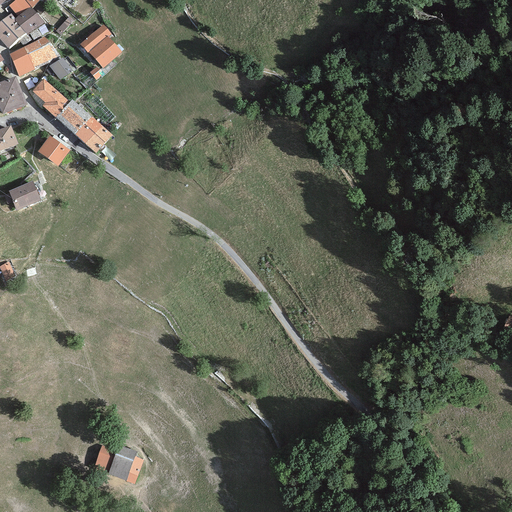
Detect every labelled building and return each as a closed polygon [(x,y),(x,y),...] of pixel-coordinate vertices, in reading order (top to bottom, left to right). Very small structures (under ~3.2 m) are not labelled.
[(20,0),(19,0),(9,11),(18,19),(32,10),(20,0)] [(48,0),(20,0),(32,10),(45,28),(57,38),(72,26),(48,0)] [(74,0),(54,0),(66,10),(74,0)] [(14,22),(27,38),(45,28),(32,10),(18,19),(14,22)] [(11,18),(0,26),(0,43),(8,51),(27,38),(14,22),(11,18)] [(102,31),(79,49),(89,59),(108,44),(112,40),(102,31)] [(46,42),(9,58),(20,80),(48,68),(62,62),(46,42)] [(108,44),(89,59),(103,73),(121,58),(108,44)] [(74,76),(62,62),(48,68),(60,84),(74,76)] [(15,82),(0,87),(0,116),(25,109),(15,82)] [(72,106),(42,85),(32,95),(44,107),(40,111),(44,114),(55,123),(72,106)] [(72,106),(55,123),(74,139),(90,121),(72,106)] [(90,121),(74,139),(95,156),(112,139),(90,121)] [(13,139),(10,131),(0,134),(0,155),(16,150),(13,139)] [(13,139),(16,150),(30,150),(30,140),(13,139)] [(51,141),(39,157),(55,170),(67,155),(51,141)] [(2,193),(8,209),(36,198),(29,182),(2,193)] [(12,259),(2,260),(3,272),(9,271),(13,271),(12,259)] [(511,320),(509,319),(502,332),(511,337),(511,320)] [(101,444),(98,463),(108,465),(111,446),(101,444)] [(117,452),(107,479),(124,484),(134,459),(117,452)]
